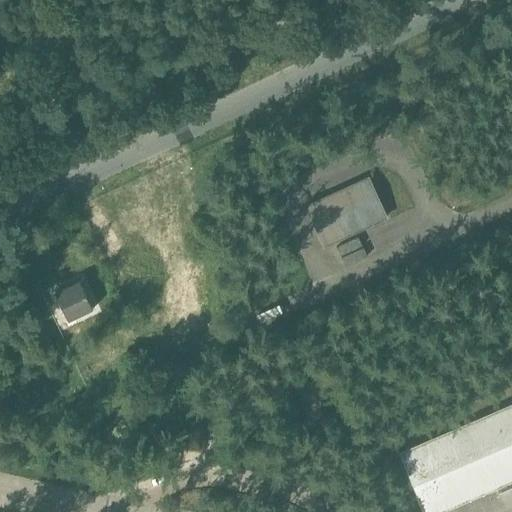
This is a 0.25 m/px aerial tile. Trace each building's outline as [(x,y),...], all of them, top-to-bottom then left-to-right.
[(369,177),(306,206),(325,248),(388,219),(369,177)] [(116,260),(129,300),(153,292),(144,265),(156,261),(147,232),(118,242),(124,257),(116,260)] [(61,302),(51,306),(63,332),(80,324),(77,318),(94,310),(81,281),(57,293),(61,302)] [(313,382),(295,392),(311,423),(329,414),(313,382)] [(511,404),(400,453),(425,511),(442,511),(511,481),(511,404)]
